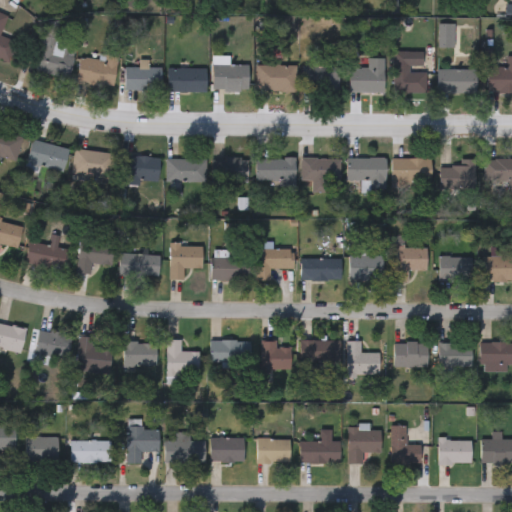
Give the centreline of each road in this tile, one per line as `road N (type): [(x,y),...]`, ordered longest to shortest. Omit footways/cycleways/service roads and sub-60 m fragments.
road 1 (tertiary): [(0,105),(78,123),(511,125)]
road 2 (residential): [(0,302),(67,313),(511,317)]
road 3 (residential): [(0,495),(511,502)]
